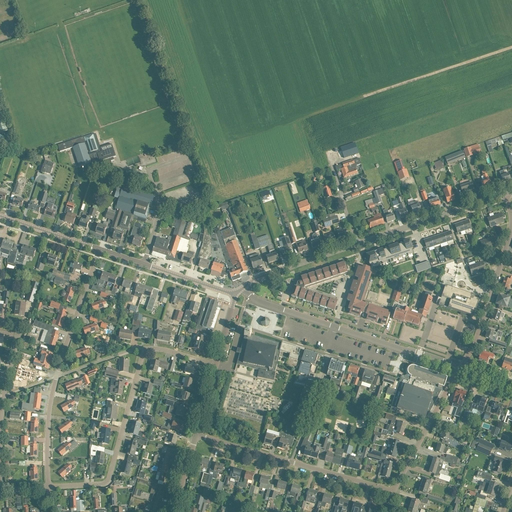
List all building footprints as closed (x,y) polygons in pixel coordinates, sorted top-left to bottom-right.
[(0,134),(8,132),(0,107),(0,134)] [(511,133),(502,137),(502,136),(501,136),(502,139),(503,143),(508,141),(507,139),(509,138),(511,144),(511,143),(511,133)] [(98,153),(97,151),(99,150),(93,135),(84,138),(84,137),(71,142),(72,146),(69,147),(67,143),(58,146),(60,152),(73,148),(85,144),(88,154),(91,162),(92,162),(96,161),(97,166),(101,165),(102,167),(112,164),(111,161),(114,160),(113,157),(116,157),(113,148),(98,153)] [(501,136),(486,142),(488,147),(491,146),(492,149),(497,147),(496,143),(501,142),(500,140),(502,139),(501,136)] [(358,153),(355,143),(341,148),(344,158),(358,153)] [(73,148),(76,158),(79,167),(91,163),(91,162),(88,154),(85,144),(73,148)] [(464,149),(466,157),(480,153),(479,147),(471,150),(470,147),(464,149)] [(457,154),(460,160),(465,158),(463,151),(457,154)] [(455,162),(452,155),(445,158),(448,165),(455,162)] [(343,164),(335,167),(336,171),(341,169),(344,178),(358,173),(355,167),(361,165),(359,158),(343,164)] [(41,172),(45,173),(50,174),(54,164),(49,162),(45,161),(44,165),(43,165),(41,172)] [(503,171),(500,172),(501,177),(503,182),(510,180),(508,174),(506,167),(502,168),(503,171)] [(407,170),(398,173),(400,180),(409,177),(407,170)] [(483,175),(485,181),(481,182),(483,189),(491,186),(489,180),(487,174),(486,172),(482,173),(483,175)] [(16,183),(13,192),(18,195),(22,185),(24,178),(19,175),(16,183)] [(364,178),(356,182),(359,189),(367,186),(364,178)] [(464,191),(466,196),(475,193),(473,188),(472,182),(460,186),(462,192),(464,191)] [(332,196),(329,186),(323,188),(326,198),(332,196)] [(123,187),(116,208),(134,214),(133,215),(134,215),(134,216),(147,220),(154,197),(123,187)] [(428,200),(424,187),(419,188),(423,201),(428,200)] [(455,200),(451,187),(443,190),(444,194),(447,203),(455,200)] [(42,193),(39,202),(45,203),(48,194),(49,190),(45,189),(43,193),(42,193)] [(381,202),(379,196),(384,194),(382,189),(374,192),(378,204),(381,202)] [(70,203),(73,195),(71,194),(66,207),(73,210),(75,204),(70,203)] [(15,197),(13,204),(22,207),(24,200),(15,197)] [(398,198),(400,204),(402,211),(398,212),(401,219),(408,216),(406,209),(406,210),(403,203),(401,197),(398,198)] [(434,199),(428,201),(429,203),(429,204),(431,208),(440,205),(440,203),(439,200),(438,197),(434,199)] [(372,199),(365,201),(368,210),(371,209),(377,207),(375,207),(372,199)] [(34,205),(35,203),(30,202),(28,209),(39,213),(41,208),(40,207),(34,205)] [(221,208),(222,211),(228,208),(226,202),(211,208),(212,211),(221,208)] [(417,202),(414,203),(410,204),(413,214),(421,212),(419,205),(418,205),(417,202)] [(308,203),(298,207),(301,213),(311,209),(308,203)] [(53,218),(55,212),(51,210),(52,208),(47,207),(45,215),(53,218)] [(91,208),(89,216),(95,218),(97,210),(92,209),(91,208)] [(115,215),(116,212),(108,209),(105,218),(113,221),(115,215)] [(112,228),(116,229),(115,231),(113,238),(121,241),(123,233),(119,232),(120,229),(129,232),(134,215),(117,210),(114,222),(112,228)] [(387,210),(383,211),(385,217),(386,218),(387,223),(395,220),(394,218),(393,216),(393,214),(391,210),(387,211),(387,210)] [(67,213),(65,222),(73,225),(76,218),(72,217),(72,215),(67,213)] [(374,219),(367,221),(370,229),(384,224),(381,213),(379,214),(377,214),(373,216),(374,219)] [(323,216),(325,220),(323,221),(325,227),(332,225),(330,218),(329,214),(323,216)] [(501,214),(494,216),(497,224),(499,223),(500,224),(504,222),(503,221),(506,220),(504,214),(501,214)] [(81,220),(79,226),(87,229),(89,222),(90,217),(87,216),(85,221),(81,220)] [(337,216),(330,218),(332,225),(339,223),(337,216)] [(487,219),(490,227),(494,226),(494,225),(497,224),(494,216),(487,219)] [(152,256),(163,259),(163,260),(164,260),(165,259),(166,256),(175,259),(175,258),(182,260),(186,247),(189,238),(182,236),(182,235),(186,223),(182,222),(182,221),(182,222),(178,220),(178,221),(174,220),(174,221),(167,219),(166,225),(175,228),(171,242),(157,237),(153,252),(152,255),(152,256)] [(320,231),(316,221),(316,222),(315,220),(312,221),(312,223),(311,223),(315,233),(320,231)] [(463,222),(464,222),(462,223),(464,231),(471,229),(468,220),(463,222)] [(99,224),(97,227),(96,232),(104,235),(106,230),(108,223),(104,221),(103,225),(99,224)] [(190,238),(194,225),(187,222),(186,222),(186,223),(182,236),(189,238),(190,238)] [(143,238),(139,236),(138,235),(142,225),(135,223),(130,237),(134,239),(132,245),(137,246),(140,247),(139,247),(140,247),(143,238)] [(460,223),(455,225),(458,233),(464,231),(462,223),(460,224),(460,223)] [(211,229),(205,228),(204,235),(203,243),(199,254),(198,259),(201,260),(199,267),(208,270),(210,263),(211,259),(212,259),(211,235),(211,229)] [(239,246),(232,228),(221,232),(219,228),(214,230),(216,234),(227,268),(229,268),(230,270),(229,271),(231,278),(233,281),(241,278),(239,275),(247,272),(246,267),(238,246),(239,246)] [(291,245),(296,243),(292,228),(286,230),(288,237),(291,245)] [(342,229),(336,231),(339,239),(348,236),(346,230),(342,231),(342,229)] [(446,233),(446,234),(444,234),(447,242),(453,240),(451,231),(446,233)] [(336,241),(333,233),(329,234),(323,236),(326,244),(336,241)] [(210,269),(212,270),(210,275),(220,278),(220,277),(223,278),(224,275),(227,276),(228,272),(227,268),(216,234),(211,235),(212,259),(215,260),(214,263),(212,263),(210,269)] [(313,235),(312,237),(313,238),(309,240),(312,249),(321,245),(319,239),(318,235),(317,236),(316,234),(313,235)] [(442,235),(442,234),(437,236),(440,244),(447,242),(444,234),(442,235)] [(267,246),(269,252),(271,256),(267,257),(269,263),(279,260),(277,254),(276,254),(275,251),(273,244),(271,245),(268,235),(257,239),(260,249),(267,246)] [(257,239),(256,236),(251,237),(255,250),(260,249),(257,239)] [(433,238),(431,239),(434,247),(440,244),(437,236),(433,238)] [(281,239),(284,247),(285,250),(281,252),(283,258),(291,256),(289,249),(292,248),(291,245),(288,237),(281,239)] [(497,246),(494,237),(487,240),(490,247),(492,246),(493,247),(497,246)] [(14,249),(13,250),(11,250),(14,242),(4,239),(0,252),(0,253),(10,256),(9,260),(8,260),(7,262),(8,263),(7,263),(8,264),(8,265),(13,267),(14,263),(17,257),(16,256),(17,252),(17,251),(16,251),(16,250),(14,249)] [(429,240),(429,239),(424,241),(427,249),(434,247),(431,239),(429,240)] [(480,242),(483,250),(487,249),(487,248),(490,247),(487,240),(480,242)] [(306,243),(302,245),(301,242),(296,244),(299,253),(308,250),(306,243)] [(378,251),(377,251),(377,252),(376,252),(376,253),(375,253),(374,252),(366,255),(370,265),(373,266),(374,266),(374,265),(378,264),(378,263),(381,261),(382,265),(383,264),(388,263),(387,261),(392,259),(393,261),(403,258),(402,256),(407,254),(408,256),(413,254),(411,249),(413,249),(410,242),(409,242),(409,243),(404,244),(398,246),(389,249),(383,251),(380,252),(379,253),(378,251),(381,250),(378,251)] [(17,257),(14,263),(17,264),(23,266),(19,264),(21,260),(24,261),(26,255),(33,258),(36,250),(22,245),(20,253),(17,252),(16,256),(17,257)] [(188,248),(186,247),(182,260),(181,261),(191,264),(192,259),(193,257),(194,253),(189,251),(187,255),(185,254),(187,253),(188,248)] [(59,262),(59,260),(59,259),(58,258),(57,258),(58,257),(49,254),(47,260),(46,264),(55,266),(56,262),(57,263),(58,262),(59,262)] [(258,254),(249,257),(251,261),(250,261),(253,269),(254,269),(254,268),(259,267),(263,265),(261,261),(260,258),(258,254)] [(417,271),(417,273),(431,269),(429,262),(429,261),(417,265),(415,266),(417,271)] [(483,263),(483,262),(476,264),(478,272),(481,271),(481,272),(485,270),(483,263)] [(81,271),(82,267),(83,266),(74,263),(74,264),(71,263),(70,267),(73,268),(71,273),(74,274),(76,269),(81,271)] [(340,275),(347,273),(347,270),(348,270),(347,265),(345,265),(344,263),(344,264),(342,265),(342,264),(337,265),(337,267),(335,267),(335,266),(330,268),(330,269),(328,270),(327,268),(322,270),(323,271),(321,272),(320,271),(315,272),(316,274),(314,275),(313,273),(308,275),(309,276),(307,277),(306,276),(301,277),(302,281),(298,282),(296,287),(295,287),(293,292),(291,297),(296,298),(297,297),(299,298),(298,299),(303,301),(304,299),(306,300),(306,301),(311,303),(311,302),(313,302),(313,304),(318,306),(318,304),(320,305),(320,306),(325,308),(325,307),(327,307),(327,309),(334,311),(338,301),(336,301),(337,298),(322,293),(322,296),(320,295),(320,294),(315,292),(315,294),(313,293),(313,291),(308,290),(308,291),(304,290),(305,287),(309,285),(310,287),(312,286),(312,285),(316,283),(317,285),(319,284),(319,282),(323,281),(324,282),(327,281),(326,280),(330,278),(331,280),(334,279),(333,277),(338,276),(338,278),(341,277),(340,275)] [(469,267),(472,275),(476,274),(476,273),(478,272),(476,264),(469,267)] [(363,268),(360,267),(360,269),(358,268),(357,272),(368,276),(371,269),(363,266),(363,268)] [(69,281),(71,275),(58,271),(56,276),(69,281)] [(356,276),(357,276),(357,278),(359,279),(359,280),(366,283),(368,276),(357,272),(356,276)] [(99,278),(97,283),(98,283),(100,284),(103,285),(104,282),(107,283),(110,277),(110,275),(103,273),(103,274),(101,279),(99,278)] [(110,277),(107,283),(114,286),(115,282),(117,278),(110,275),(110,277)] [(62,279),(56,277),(53,284),(59,287),(60,284),(65,286),(67,281),(62,279)] [(508,280),(505,279),(502,287),(507,289),(508,286),(510,286),(511,279),(511,277),(509,277),(508,280)] [(125,292),(128,293),(130,289),(131,287),(132,283),(125,280),(123,285),(122,287),(126,288),(125,292)] [(358,283),(355,282),(355,283),(353,283),(352,286),(363,290),(365,286),(366,283),(359,280),(358,283)] [(367,287),(365,286),(363,290),(361,297),(359,304),(367,307),(375,310),(383,312),(388,314),(388,312),(380,309),(381,305),(373,302),(376,294),(369,292),(372,283),(368,282),(367,287)] [(135,292),(134,296),(141,298),(142,295),(145,287),(138,285),(137,286),(136,289),(135,292)] [(351,290),(352,291),(352,292),(354,293),(354,295),(361,297),(363,290),(352,286),(351,290)] [(442,296),(441,299),(439,305),(461,313),(463,314),(462,316),(464,316),(466,317),(467,315),(473,317),(480,298),(445,286),(442,296)] [(145,287),(142,295),(150,298),(146,310),(152,312),(157,296),(159,292),(145,287)] [(33,303),(37,291),(30,288),(26,301),(33,303)] [(62,297),(64,297),(65,297),(64,301),(70,303),(74,293),(73,292),(74,290),(69,288),(67,293),(65,292),(64,292),(62,292),(61,295),(62,297)] [(175,289),(173,296),(171,302),(178,305),(179,302),(185,303),(186,301),(189,293),(175,289)] [(408,309),(404,323),(406,323),(406,322),(420,326),(423,317),(426,318),(432,298),(430,297),(431,294),(426,292),(424,295),(418,315),(411,313),(412,310),(408,309)] [(129,301),(131,296),(124,293),(122,299),(129,301)] [(350,297),(349,297),(347,301),(349,301),(351,302),(359,304),(361,297),(354,295),(353,297),(351,296),(350,297)] [(498,300),(497,302),(497,303),(497,304),(502,306),(504,307),(504,306),(506,307),(509,298),(506,298),(506,297),(503,296),(500,296),(499,298),(498,300)] [(210,330),(219,303),(205,299),(195,329),(196,330),(207,332),(208,329),(210,330)] [(102,301),(92,305),(94,311),(96,310),(98,309),(104,307),(103,305),(106,304),(106,303),(105,301),(102,302),(102,301)] [(186,312),(183,319),(184,319),(186,320),(187,320),(187,319),(190,320),(193,312),(196,313),(198,310),(199,305),(198,305),(199,304),(193,302),(193,303),(192,303),(190,308),(191,308),(189,313),(186,312)] [(351,310),(350,312),(351,313),(351,314),(355,315),(359,304),(351,302),(349,309),(351,310)] [(24,316),(25,308),(26,304),(17,303),(15,315),(11,314),(24,316)] [(367,307),(359,304),(355,315),(358,317),(359,315),(360,316),(361,313),(363,314),(366,307),(367,308),(367,307)] [(131,305),(129,310),(135,312),(135,313),(136,313),(138,307),(131,305)] [(395,314),(393,319),(404,323),(408,309),(404,308),(398,305),(396,310),(395,314)] [(367,307),(367,308),(368,308),(366,315),(368,315),(367,318),(368,318),(368,320),(371,321),(375,310),(367,307)] [(58,316),(57,321),(55,321),(54,324),(55,325),(62,327),(66,314),(65,314),(67,311),(61,309),(61,310),(58,316)] [(177,310),(173,320),(174,320),(172,324),(179,326),(184,313),(177,310)] [(383,312),(375,310),(371,321),(376,322),(376,321),(378,321),(378,319),(380,319),(383,312)] [(505,314),(494,311),(492,320),(498,322),(498,321),(502,322),(505,314)] [(386,326),(390,315),(388,314),(383,312),(380,319),(382,320),(381,323),(383,323),(382,324),(386,326)] [(269,319),(265,318),(262,319),(261,323),(262,326),(266,327),(269,325),(270,322),(269,319)] [(35,321),(33,326),(48,332),(50,326),(35,321)] [(155,321),(155,330),(160,330),(160,325),(166,327),(167,324),(160,322),(155,321)] [(102,323),(101,327),(106,329),(105,332),(107,333),(108,329),(109,330),(110,326),(108,325),(108,324),(102,323)] [(94,325),(83,328),(85,335),(98,330),(96,325),(94,326),(94,325)] [(139,333),(138,337),(150,340),(150,338),(151,335),(152,332),(148,331),(148,327),(142,326),(140,326),(140,327),(140,330),(139,332),(139,333)] [(55,347),(60,332),(51,329),(50,335),(47,334),(44,343),(49,344),(49,345),(55,347)] [(121,330),(120,333),(119,338),(131,340),(133,332),(121,330)] [(238,349),(236,353),(240,354),(237,364),(259,370),(257,378),(274,381),(276,373),(275,373),(281,352),(280,351),(282,344),(272,341),(251,335),(252,332),(246,330),(244,336),(241,349),(238,349)] [(158,336),(157,339),(162,340),(162,339),(169,341),(170,339),(170,337),(171,333),(160,331),(159,331),(158,336)] [(493,340),(494,337),(496,337),(497,334),(488,331),(486,338),(490,339),(488,343),(505,349),(507,341),(504,340),(502,343),(493,340)] [(205,338),(195,335),(194,338),(197,339),(196,342),(204,345),(205,338)] [(193,342),(192,345),(191,348),(202,351),(204,345),(196,342),(193,342)] [(280,351),(281,352),(290,354),(289,359),(297,361),(300,349),(296,347),(282,343),(282,344),(280,351)] [(85,349),(75,352),(77,358),(79,358),(90,353),(88,349),(90,348),(88,344),(84,346),(85,349)] [(47,349),(40,347),(39,352),(42,353),(41,356),(39,360),(35,359),(33,365),(38,366),(48,369),(52,354),(46,352),(47,349)] [(497,347),(496,349),(493,349),(492,353),(503,356),(505,349),(497,347)] [(318,355),(305,351),(298,372),(309,376),(312,365),(315,366),(318,355)] [(494,355),(481,351),(478,360),(487,363),(489,357),(493,358),(494,355)] [(511,371),(511,372),(511,371),(511,360),(505,358),(504,362),(502,368),(511,371)] [(120,360),(119,365),(119,366),(120,366),(120,372),(128,372),(127,372),(128,365),(129,365),(129,360),(127,360),(126,360),(120,360)] [(152,360),(149,370),(151,371),(154,372),(157,373),(157,372),(160,373),(161,368),(166,369),(167,368),(168,364),(158,361),(158,362),(152,360)] [(332,360),(327,375),(331,376),(333,377),(332,379),(331,379),(327,389),(329,390),(328,391),(337,394),(342,379),(344,374),(342,373),(344,369),(345,364),(332,360)] [(24,368),(25,365),(19,363),(17,371),(34,375),(35,372),(26,369),(26,368),(24,368)] [(195,375),(197,368),(187,365),(185,373),(195,375)] [(347,367),(346,371),(347,372),(346,374),(351,375),(352,376),(355,378),(356,378),(357,375),(358,373),(359,368),(358,368),(358,367),(355,366),(354,367),(350,365),(350,366),(349,368),(347,367)] [(395,396),(390,410),(396,412),(397,409),(420,417),(425,418),(425,417),(427,417),(436,401),(441,391),(443,387),(443,388),(444,385),(445,383),(446,380),(447,377),(432,372),(415,367),(415,365),(413,365),(411,365),(410,365),(408,366),(407,368),(406,369),(406,371),(406,373),(406,375),(404,376),(401,375),(399,381),(399,382),(395,396)] [(364,375),(361,382),(362,382),(365,383),(371,385),(370,389),(369,391),(376,393),(378,386),(379,383),(380,378),(376,377),(376,378),(374,377),(375,373),(365,370),(365,371),(364,375)] [(33,379),(34,375),(17,371),(15,380),(21,381),(22,378),(23,378),(24,377),(33,379)] [(111,386),(115,387),(114,394),(122,395),(123,390),(122,390),(123,384),(124,384),(124,383),(116,383),(116,379),(117,379),(118,375),(113,374),(106,372),(105,377),(112,379),(111,386)] [(393,385),(392,389),(388,388),(386,393),(395,396),(399,382),(396,381),(396,380),(384,376),(382,382),(393,385)] [(86,383),(83,378),(76,381),(75,381),(65,385),(68,391),(86,383)] [(155,379),(153,385),(160,387),(159,391),(162,391),(164,383),(162,382),(162,381),(155,379)] [(181,389),(182,386),(184,387),(191,389),(193,381),(186,379),(185,383),(182,383),(181,385),(175,383),(175,384),(172,383),(171,386),(174,387),(181,389)] [(145,389),(144,388),(143,393),(150,395),(153,385),(146,383),(145,389)] [(357,386),(353,398),(358,400),(362,388),(360,387),(357,386)] [(374,397),(380,399),(383,388),(378,386),(376,393),(374,397)] [(41,389),(34,388),(34,394),(35,394),(33,405),(23,403),(22,411),(34,412),(35,409),(39,409),(41,398),(40,398),(41,395),(40,395),(41,389)] [(454,398),(463,401),(466,392),(459,390),(458,393),(456,392),(454,398)] [(177,399),(181,401),(183,401),(187,402),(190,395),(188,394),(185,393),(178,392),(177,395),(178,395),(177,399)] [(470,405),(468,410),(472,411),(472,409),(473,410),(477,411),(476,414),(480,415),(482,414),(482,413),(485,404),(487,399),(482,398),(482,397),(481,398),(479,397),(478,398),(476,405),(471,403),(470,405)] [(70,401),(61,407),(64,412),(74,407),(73,405),(75,404),(73,400),(71,402),(70,401)] [(136,409),(135,413),(140,414),(144,415),(145,415),(145,414),(147,415),(148,411),(145,410),(147,403),(143,402),(138,401),(140,402),(138,409),(136,409)] [(106,409),(107,409),(106,419),(112,420),(112,421),(113,421),(113,420),(115,421),(117,407),(114,407),(114,403),(107,402),(106,409)] [(493,407),(493,409),(495,410),(494,414),(499,416),(500,415),(502,416),(504,410),(502,409),(503,405),(502,405),(503,404),(500,404),(495,402),(495,403),(493,407)] [(173,411),(172,415),(176,416),(176,415),(183,417),(185,409),(178,407),(178,408),(174,407),(173,411)] [(465,417),(465,418),(464,418),(463,421),(471,424),(473,419),(470,418),(473,412),(465,410),(463,416),(465,417)] [(24,414),(24,413),(11,411),(10,419),(15,419),(20,420),(20,414),(24,414)] [(295,411),(293,418),(300,420),(303,414),(295,411)] [(25,413),(25,414),(25,421),(30,422),(30,421),(32,421),(31,427),(31,432),(37,433),(38,422),(37,422),(38,419),(36,419),(30,418),(31,413),(25,413)] [(397,417),(387,414),(385,419),(392,421),(390,425),(404,430),(406,424),(398,421),(397,424),(395,423),(397,417)] [(91,424),(91,428),(94,428),(95,425),(99,427),(101,422),(92,419),(91,424)] [(67,422),(59,428),(62,434),(71,428),(72,428),(74,427),(70,421),(68,423),(67,422)] [(174,421),(174,422),(170,421),(168,426),(167,428),(170,429),(171,427),(172,427),(173,428),(175,429),(176,429),(179,430),(182,424),(178,422),(174,421)] [(131,430),(130,434),(132,434),(134,435),(136,435),(140,437),(140,436),(145,438),(146,434),(139,432),(141,424),(139,424),(137,423),(136,423),(133,422),(133,423),(131,430)] [(152,426),(161,429),(161,430),(168,433),(170,429),(167,428),(153,422),(152,426)] [(388,431),(377,427),(375,432),(380,433),(387,436),(387,435),(393,436),(394,433),(392,432),(393,430),(397,431),(396,434),(402,436),(404,430),(390,425),(388,431)] [(500,430),(493,427),(491,431),(488,430),(487,434),(497,438),(500,430)] [(98,433),(97,438),(101,438),(100,443),(109,444),(108,444),(109,438),(110,430),(102,429),(102,433),(98,433)] [(443,434),(442,433),(440,439),(448,441),(447,445),(454,448),(458,450),(460,445),(458,441),(452,439),(453,435),(450,434),(450,433),(443,431),(444,431),(443,434)] [(266,439),(264,444),(272,446),(272,444),(273,441),(274,441),(274,442),(277,443),(279,438),(279,437),(276,436),(271,434),(267,433),(266,436),(267,436),(266,439)] [(165,438),(165,441),(168,443),(175,445),(177,437),(171,435),(169,439),(165,438)] [(286,435),(285,438),(284,440),(281,439),(278,448),(286,450),(287,445),(288,445),(288,446),(291,447),(294,438),(286,435)] [(36,445),(36,442),(28,442),(28,437),(21,437),(21,446),(27,446),(27,453),(30,453),(30,456),(37,456),(37,445),(36,445)] [(479,440),(477,443),(479,443),(492,449),(494,445),(479,439),(479,440)] [(71,451),(78,445),(75,441),(70,444),(69,443),(67,444),(66,444),(58,451),(62,456),(70,449),(71,451)] [(389,441),(388,444),(391,445),(390,449),(395,450),(397,451),(399,443),(397,443),(394,442),(392,441),(392,442),(389,441)] [(126,454),(129,455),(128,458),(134,459),(138,460),(136,455),(135,455),(134,455),(137,444),(133,443),(129,442),(128,447),(129,447),(127,454),(126,454)] [(506,451),(510,452),(511,449),(511,450),(511,447),(511,446),(511,445),(507,444),(501,442),(499,449),(502,450),(506,452),(506,451)] [(479,443),(476,451),(489,457),(492,449),(479,443)] [(90,445),(89,455),(90,456),(91,456),(97,456),(96,463),(96,464),(97,464),(98,464),(98,465),(98,464),(103,465),(105,454),(104,454),(98,453),(98,451),(99,448),(90,445)] [(306,449),(304,455),(311,457),(313,447),(314,446),(310,445),(309,449),(306,448),(306,449)] [(444,447),(438,445),(436,452),(442,454),(442,453),(446,455),(447,451),(447,452),(448,448),(444,447)] [(383,446),(381,453),(382,453),(381,454),(382,454),(385,455),(387,455),(388,456),(390,457),(395,458),(396,455),(397,455),(399,451),(397,451),(395,450),(390,449),(387,448),(383,446)] [(313,447),(311,457),(317,459),(320,449),(313,447)] [(362,455),(357,454),(356,457),(353,469),(359,471),(361,464),(362,459),(362,458),(366,459),(367,458),(368,454),(370,448),(365,447),(362,455)] [(370,448),(368,454),(380,457),(381,454),(382,453),(381,453),(374,451),(374,449),(370,448)] [(166,454),(157,452),(157,453),(156,453),(157,456),(158,455),(159,455),(161,456),(165,457),(171,459),(173,451),(168,449),(166,454)] [(327,456),(325,461),(332,463),(333,461),(335,453),(328,451),(327,456)] [(333,461),(332,463),(340,465),(340,463),(341,460),(341,458),(342,455),(335,453),(333,461)] [(161,456),(159,455),(156,464),(159,464),(168,467),(171,459),(165,457),(161,456)] [(447,455),(446,458),(459,463),(461,460),(458,459),(459,458),(447,455)] [(353,457),(350,456),(348,460),(346,467),(353,469),(356,457),(353,457)] [(494,473),(497,474),(497,473),(500,474),(502,470),(504,470),(507,461),(495,457),(493,463),(495,463),(492,472),(494,472),(494,473)] [(434,458),(432,465),(433,466),(442,469),(443,466),(442,465),(443,461),(439,460),(434,458)] [(446,458),(445,462),(451,464),(450,465),(451,467),(454,468),(455,467),(456,465),(460,466),(461,463),(459,463),(446,458)] [(209,462),(200,459),(197,470),(201,471),(202,468),(207,469),(209,462)] [(381,464),(380,468),(385,470),(389,471),(391,471),(393,464),(391,463),(388,462),(387,462),(385,462),(382,461),(382,462),(381,464)] [(131,464),(129,463),(124,462),(121,473),(128,475),(131,464)] [(71,467),(69,464),(58,473),(63,478),(64,476),(71,470),(69,469),(71,467)] [(159,464),(157,468),(155,468),(154,471),(161,473),(166,475),(168,467),(159,464)] [(216,464),(213,475),(213,476),(209,474),(205,487),(204,491),(206,492),(207,488),(209,489),(210,485),(211,485),(213,478),(217,479),(218,476),(219,472),(222,473),(224,466),(216,464)] [(369,466),(365,465),(363,471),(370,473),(372,466),(369,465),(369,466)] [(432,465),(429,473),(431,473),(434,474),(435,474),(439,475),(440,472),(441,471),(442,469),(433,466),(432,465)] [(380,471),(378,476),(383,477),(389,479),(391,471),(389,471),(385,470),(380,468),(380,471)] [(235,481),(238,482),(240,477),(242,471),(234,469),(233,472),(231,471),(230,477),(231,478),(236,480),(235,481)] [(478,471),(476,477),(491,481),(492,477),(489,476),(484,474),(484,473),(478,471)] [(246,489),(247,484),(248,480),(252,481),(254,475),(246,472),(244,479),(245,479),(243,483),(240,482),(240,483),(239,487),(246,489)] [(157,476),(156,479),(159,480),(158,481),(164,482),(166,475),(161,473),(160,476),(157,476)] [(205,487),(209,474),(204,473),(200,486),(205,487)] [(259,488),(262,489),(266,490),(269,479),(262,477),(260,483),(259,488)] [(432,480),(428,479),(424,477),(419,492),(424,494),(427,495),(430,486),(429,486),(432,480)] [(278,486),(277,488),(281,489),(280,493),(284,494),(285,489),(287,484),(279,482),(278,484),(278,486)] [(484,482),(482,487),(488,489),(495,491),(497,491),(499,486),(497,485),(494,484),(490,483),(490,484),(484,482)] [(160,488),(156,486),(154,494),(161,496),(163,497),(165,489),(160,487),(160,488)] [(290,496),(294,497),(293,501),(298,502),(301,491),(299,491),(300,488),(293,486),(291,492),(290,496)] [(480,486),(478,490),(481,491),(480,495),(486,497),(487,495),(490,496),(495,497),(497,491),(495,491),(488,489),(482,487),(480,486)] [(306,501),(310,503),(311,499),(315,500),(316,498),(317,493),(309,490),(308,495),(306,501)] [(163,497),(161,496),(154,494),(151,502),(155,503),(159,504),(160,505),(163,497)] [(195,504),(202,506),(203,504),(205,497),(198,495),(195,504)] [(324,495),(323,501),(322,504),(323,504),(322,506),(325,507),(326,505),(330,506),(332,497),(324,495)] [(428,495),(427,498),(443,503),(444,500),(428,495)] [(477,498),(475,505),(478,506),(484,508),(487,501),(485,501),(477,498)] [(345,511),(346,508),(347,509),(348,502),(340,499),(338,506),(342,507),(340,511),(345,511)] [(422,505),(419,504),(420,502),(412,499),(410,506),(417,508),(420,509),(422,505)] [(456,511),(459,501),(456,500),(451,511),(456,511)] [(82,502),(75,502),(76,509),(76,511),(77,511),(80,511),(89,511),(85,511),(83,511),(83,502),(82,502)] [(158,511),(160,505),(159,504),(155,503),(153,509),(150,508),(149,510),(153,511),(155,511),(158,511)] [(364,511),(366,508),(362,507),(362,506),(354,503),(352,510),(356,511),(355,511),(364,511)]
